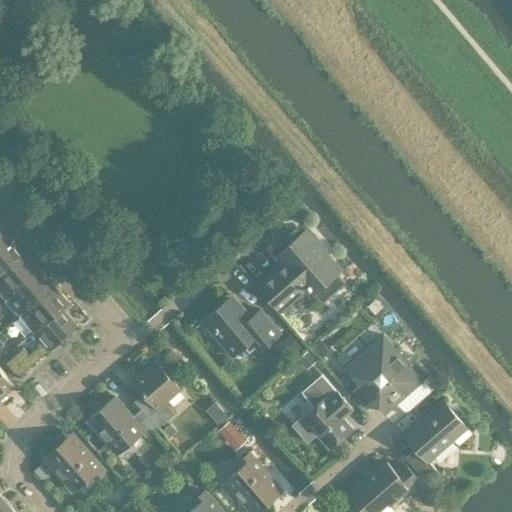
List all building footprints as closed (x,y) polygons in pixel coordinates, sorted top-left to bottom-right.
[(0,245),(12,236),(0,221),(0,245)] [(320,253),(324,250),(306,229),(278,253),(286,263),(258,288),(277,309),(304,285),(307,288),(312,293),(337,272),(320,253)] [(0,274),(26,252),(12,236),(0,245),(0,274)] [(0,294),(4,299),(40,268),(26,252),(0,274),(0,294)] [(19,315),(54,285),(40,268),(4,299),(19,315)] [(61,308),(69,301),(54,285),(19,315),(32,331),(41,324),(41,325),(61,307),(61,308)] [(260,309),(248,319),(229,297),(202,321),(232,356),(244,345),(249,351),(264,338),(268,343),(280,332),(260,309)] [(76,325),(61,308),(61,307),(41,325),(41,324),(32,331),(39,339),(38,346),(29,354),(23,347),(6,362),(17,376),(76,325)] [(286,359),(301,346),(290,333),(274,346),(286,359)] [(385,413),(422,380),(383,335),(345,367),(360,384),(352,391),(363,403),(370,396),(385,413)] [(328,349),(319,339),(311,346),(320,356),(328,349)] [(298,358),(306,368),(316,360),(307,350),(298,358)] [(165,402),(180,389),(155,361),(132,380),(143,392),(134,401),(141,408),(157,427),(174,413),(165,402)] [(0,396),(14,384),(0,367),(0,396)] [(336,391),(321,374),(301,392),(313,406),(292,425),(307,441),(316,433),(329,448),(352,428),(342,417),(352,409),(336,391)] [(344,374),(338,380),(343,386),(349,380),(344,374)] [(141,408),(130,418),(112,398),(88,418),(118,453),(142,432),(145,436),(157,427),(141,408)] [(457,446),(471,434),(443,400),(403,435),(415,448),(405,457),(422,477),(434,467),(427,460),(452,439),(457,446)] [(214,401),(206,408),(218,421),(226,414),(214,401)] [(229,420),(219,429),(227,439),(238,429),(229,420)] [(164,430),(170,437),(176,431),(170,425),(164,430)] [(86,449),(77,456),(63,440),(43,457),(72,490),(91,474),(94,478),(104,470),(86,449)] [(173,446),(165,452),(173,462),(181,456),(173,446)] [(258,481),(267,473),(249,452),(239,460),(243,464),(224,481),(250,511),(254,511),(272,497),(258,481)] [(404,463),(395,471),(387,462),(349,495),(363,511),(388,511),(392,509),(387,504),(405,488),(412,496),(424,485),(404,463)] [(221,511),(223,511),(204,490),(194,499),(198,503),(187,511),(221,511)] [(135,500),(131,503),(131,508),(136,510),(140,507),(140,503),(135,500)] [(15,511),(5,501),(0,505),(0,511),(15,511)]
